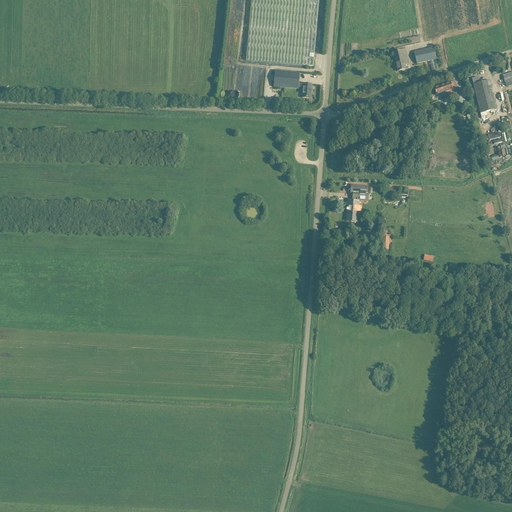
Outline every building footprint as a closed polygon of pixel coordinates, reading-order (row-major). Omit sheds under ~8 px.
[(318,0),(250,0),(245,61),(284,64),(313,67),(318,0)] [(434,48),(414,52),(417,64),(430,61),(432,71),(438,69),(436,60),(434,48)] [(393,53),(398,72),(406,70),(405,66),(409,65),(406,50),(393,53)] [(274,87),(299,89),(299,88),(299,84),(300,73),(275,71),(274,87)] [(511,74),(511,73),(503,76),(506,87),(511,84),(511,74)] [(496,110),(489,81),(479,84),(478,77),(472,79),(473,85),(475,91),(480,114),(496,110)] [(458,91),(454,81),(434,89),(436,96),(441,94),(443,99),(455,94),(454,93),(458,91)] [(299,84),(299,88),(303,88),(302,98),(311,99),(312,85),(299,84)] [(499,151),(498,152),(499,158),(502,157),(503,161),(506,160),(503,144),(498,145),(499,151)] [(349,202),(348,210),(349,210),(349,216),(357,217),(358,200),(366,201),(367,188),(357,187),(356,203),(349,202)] [(407,199),(408,192),(399,191),(398,199),(407,199)]
